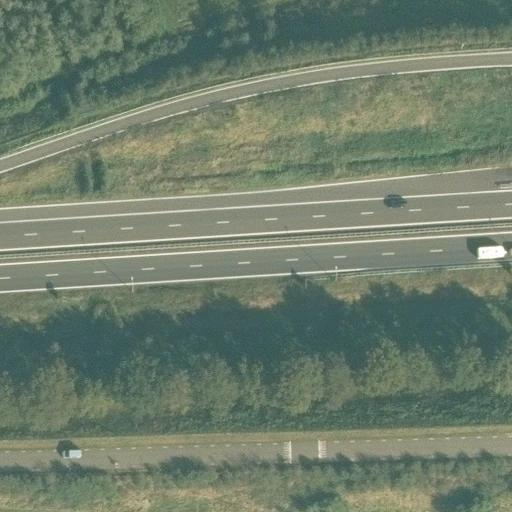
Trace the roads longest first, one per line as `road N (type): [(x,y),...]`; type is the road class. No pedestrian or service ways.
road 1 (trunk): [(511,60),(281,84),(185,106),(0,167)]
road 2 (trunk): [(0,279),(511,247)]
road 3 (trunk): [(511,205),(0,237)]
road 4 (tertiary): [(0,462),(511,447)]
